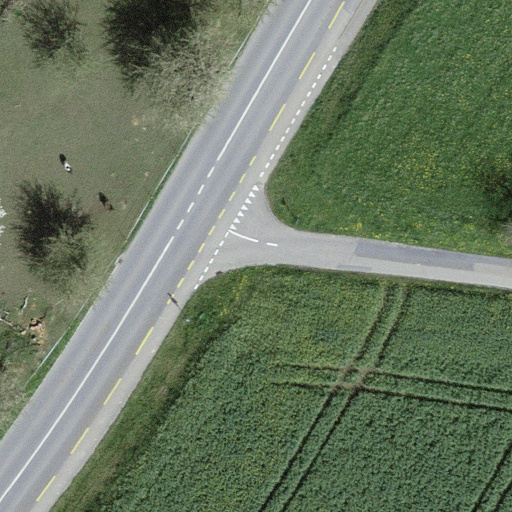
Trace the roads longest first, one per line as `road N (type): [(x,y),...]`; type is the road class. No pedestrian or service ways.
road 1 (secondary): [(189,214),(37,482),(12,511)]
road 2 (unclassified): [(511,274),(279,245),(189,214)]
road 3 (secondary): [(302,0),(189,214)]
